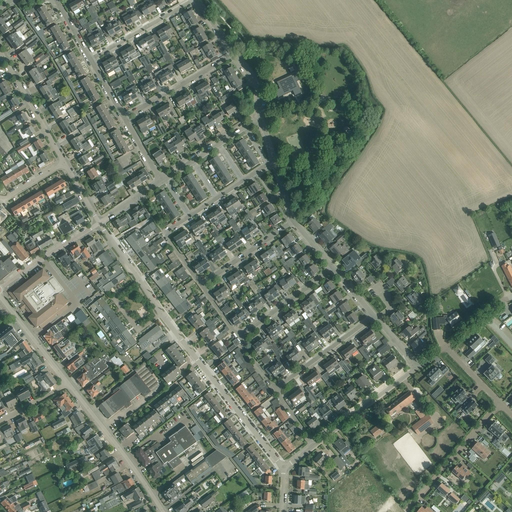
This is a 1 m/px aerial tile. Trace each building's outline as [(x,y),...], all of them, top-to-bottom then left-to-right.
[(81,0),(78,0),(75,2),(79,9),(84,6),(81,0)] [(146,1),(144,2),(150,13),(156,10),(154,6),(156,5),(152,0),(150,0),(149,0),(147,2),(146,1)] [(79,9),(75,2),(69,5),(73,12),(79,9)] [(150,13),(144,2),(141,3),(143,7),(141,9),(145,16),(150,13)] [(89,7),(90,8),(96,18),(99,17),(96,11),(93,5),(89,7)] [(34,12),(37,17),(37,18),(41,16),(47,12),(44,6),(38,10),(34,12)] [(93,20),(96,18),(90,8),(87,10),(90,14),(89,15),(93,20)] [(138,20),(134,13),(132,9),(127,12),(133,23),(138,20)] [(184,23),(194,17),(191,11),(184,15),(186,19),(183,20),(184,23)] [(41,16),(44,21),(50,17),(47,12),(41,16)] [(123,19),(125,22),(127,26),(133,23),(127,12),(121,15),(123,19)] [(50,17),(44,21),(47,27),(54,23),(50,17)] [(191,27),(193,25),(198,23),(194,17),(184,23),(186,25),(189,23),(191,27)] [(13,26),(15,29),(26,22),(25,20),(23,21),(22,19),(13,26)] [(106,22),(109,27),(106,29),(107,31),(107,32),(108,32),(111,37),(116,34),(109,22),(108,20),(106,22)] [(109,22),(116,34),(122,31),(120,27),(122,26),(119,21),(117,22),(116,20),(112,22),(111,21),(109,22)] [(26,22),(15,29),(18,32),(26,26),(25,26),(28,24),(26,22)] [(5,24),(0,28),(0,29),(4,34),(13,28),(11,25),(7,27),(5,24)] [(49,33),(52,32),(54,35),(61,31),(57,25),(51,29),(48,31),(49,33)] [(173,32),(171,30),(169,26),(163,29),(169,39),(171,38),(169,34),(173,32)] [(42,28),(38,31),(34,27),(33,28),(37,35),(44,31),(42,28)] [(194,39),(204,34),(200,28),(194,32),(195,35),(193,37),(194,39)] [(94,31),(92,32),(98,43),(104,40),(102,36),(104,35),(101,30),(100,31),(99,30),(98,29),(95,31),(94,31)] [(163,29),(157,33),(158,33),(160,37),(161,39),(163,42),(166,40),(169,39),(163,29)] [(92,32),(91,30),(89,32),(90,34),(88,35),(88,37),(91,42),(89,43),(92,48),(97,45),(96,44),(98,43),(92,32)] [(57,40),(64,36),(61,31),(54,35),(57,40)] [(11,44),(17,41),(20,38),(16,33),(7,39),(11,44)] [(207,39),(204,34),(194,39),(195,41),(198,40),(200,43),(207,39)] [(60,45),(67,42),(64,36),(57,40),(60,45)] [(155,43),(153,41),(151,36),(145,40),(151,50),(153,48),(151,45),(155,43)] [(27,46),(38,38),(38,37),(33,41),(31,38),(25,43),(27,46)] [(27,46),(29,49),(40,41),(38,38),(27,46)] [(139,43),(142,47),(143,50),(146,48),(148,51),(151,50),(145,40),(144,39),(139,42),(139,43)] [(17,41),(11,44),(16,50),(24,44),(22,41),(19,43),(17,41)] [(67,42),(60,45),(63,51),(70,47),(67,42)] [(164,44),(161,46),(166,55),(169,54),(168,52),(166,48),(164,44)] [(210,44),(203,48),(200,50),(203,56),(213,50),(210,44)] [(163,57),(166,55),(161,46),(158,47),(163,57)] [(136,53),(133,47),(127,50),(132,60),(141,55),(139,52),(136,53)] [(122,56),(123,58),(125,60),(127,64),(132,60),(127,50),(126,49),(120,53),(122,56)] [(26,50),(23,52),(19,55),(23,61),(30,55),(26,50)] [(217,56),(213,50),(203,56),(202,56),(204,60),(209,57),(210,60),(211,59),(213,62),(217,59),(216,56),(217,56)] [(73,52),(69,55),(66,56),(69,62),(76,58),(73,52)] [(31,75),(30,76),(32,79),(43,72),(39,67),(51,58),(49,53),(49,54),(48,53),(44,56),(45,56),(37,62),(35,64),(37,67),(29,73),(31,75)] [(34,59),(37,62),(45,56),(44,56),(42,53),(34,59)] [(169,54),(166,55),(169,61),(172,66),(175,64),(172,59),(169,54)] [(34,61),(32,58),(30,55),(23,61),(27,66),(34,61)] [(118,64),(117,62),(114,57),(109,61),(114,71),(119,68),(119,66),(118,64)] [(73,67),(79,63),(76,58),(69,62),(73,67)] [(188,59),(182,63),(187,70),(192,67),(188,59)] [(176,63),(175,64),(176,66),(177,66),(179,69),(181,73),(187,70),(182,63),(181,60),(176,63)] [(114,71),(109,61),(103,64),(107,71),(110,69),(112,72),(114,71)] [(79,63),(73,67),(76,72),(82,69),(79,63)] [(295,65),(298,72),(301,79),(307,77),(301,63),(295,65)] [(162,69),(163,70),(168,80),(174,77),(170,70),(171,70),(169,66),(162,69)] [(222,81),(225,79),(235,74),(233,71),(234,70),(233,68),(231,68),(230,68),(229,66),(224,69),(225,71),(225,72),(227,75),(224,77),(223,76),(220,78),(222,81)] [(73,77),(77,75),(79,78),(86,74),(82,69),(76,72),(72,74),(73,77)] [(47,77),(48,77),(49,80),(54,77),(60,73),(58,70),(47,77)] [(163,84),(168,80),(163,70),(159,72),(160,75),(159,76),(163,84)] [(43,72),(32,79),(36,85),(37,84),(46,78),(43,72)] [(298,72),(277,82),(280,89),(275,91),(278,98),(293,91),(295,96),(302,93),(296,81),(301,79),(298,72)] [(231,83),(238,79),(235,74),(225,79),(226,82),(229,80),(231,83)] [(148,78),(144,80),(146,83),(150,91),(156,88),(152,81),(153,80),(150,76),(150,75),(147,77),(148,78)] [(44,95),(50,92),(53,89),(51,85),(53,84),(52,82),(55,80),(54,77),(49,80),(46,82),(47,85),(40,89),(44,95)] [(88,77),(83,80),(81,81),(84,87),(91,83),(88,77)] [(119,79),(118,80),(114,82),(115,85),(111,87),(111,88),(113,87),(121,82),(119,79)] [(145,94),(150,91),(146,83),(144,80),(144,79),(140,81),(143,85),(140,87),(141,87),(139,88),(141,91),(143,90),(145,94)] [(229,92),(231,91),(241,85),(238,79),(231,83),(228,85),(229,89),(228,90),(229,92)] [(208,91),(211,89),(210,88),(207,82),(206,82),(206,81),(203,83),(204,84),(201,85),(208,98),(210,97),(210,94),(208,91)] [(91,83),(84,87),(87,92),(94,88),(91,83)] [(199,87),(196,89),(198,93),(200,96),(200,95),(200,97),(203,95),(205,97),(207,96),(201,85),(199,87)] [(135,86),(126,91),(132,101),(138,98),(135,94),(138,92),(135,86)] [(8,87),(0,91),(0,94),(3,93),(4,96),(11,92),(8,87)] [(94,88),(87,92),(90,98),(97,94),(94,88)] [(50,92),(44,95),(48,101),(53,98),(54,101),(58,98),(60,97),(54,89),(53,89),(50,92)] [(126,105),(132,101),(126,91),(126,92),(121,95),(123,100),(119,102),(121,105),(125,103),(126,105)] [(187,93),(182,97),(186,104),(188,107),(191,105),(192,106),(197,104),(194,98),(194,99),(193,99),(190,94),(190,95),(189,96),(187,93)] [(343,103),(344,94),(335,93),(334,102),(343,103)] [(93,103),(96,102),(100,99),(97,94),(90,98),(93,103)] [(186,104),(182,97),(176,100),(177,102),(176,103),(178,108),(180,107),(186,104)] [(13,108),(11,109),(13,112),(20,109),(17,105),(18,105),(18,104),(19,104),(18,101),(16,101),(14,98),(7,102),(6,99),(3,101),(5,103),(4,104),(7,107),(11,105),(13,108)] [(59,101),(54,105),(49,107),(53,113),(59,109),(63,107),(59,101)] [(100,114),(106,110),(103,104),(96,108),(100,114)] [(175,115),(172,108),(169,104),(162,108),(166,115),(171,112),(173,116),(175,115)] [(240,114),(237,110),(233,104),(225,110),(229,116),(234,112),(237,116),(240,114)] [(75,107),(67,111),(69,115),(78,109),(80,108),(78,105),(75,107)] [(166,115),(162,108),(155,112),(159,119),(160,118),(164,116),(164,117),(163,118),(165,121),(166,121),(169,120),(166,115)] [(59,109),(53,113),(57,119),(67,113),(65,110),(62,112),(59,109)] [(80,112),(78,109),(69,115),(71,118),(80,112)] [(0,116),(0,120),(12,113),(10,110),(3,114),(0,116)] [(103,119),(109,115),(106,110),(100,114),(103,119)] [(223,111),(215,116),(215,115),(212,117),(219,128),(222,126),(219,122),(224,119),(223,117),(225,115),(223,111)] [(8,137),(11,135),(23,127),(22,124),(27,121),(23,114),(17,117),(16,115),(7,120),(11,122),(16,120),(17,122),(19,126),(11,130),(12,130),(9,132),(10,133),(7,135),(8,137)] [(217,129),(219,128),(212,117),(210,114),(201,119),(207,128),(208,127),(209,128),(214,125),(217,129)] [(112,121),(109,115),(103,119),(106,125),(112,121)] [(154,122),(152,119),(150,115),(143,119),(150,130),(154,127),(155,127),(154,124),(153,122),(154,122)] [(85,124),(78,128),(80,131),(90,125),(88,122),(85,117),(82,119),(85,124)] [(70,118),(64,121),(60,124),(64,130),(70,126),(68,124),(72,121),(70,118)] [(142,133),(146,130),(148,129),(149,130),(150,130),(143,119),(137,122),(141,129),(140,130),(142,133)] [(112,121),(106,125),(109,130),(116,126),(112,121)] [(159,124),(164,134),(167,133),(161,123),(159,124)] [(70,126),(64,130),(68,136),(77,130),(73,124),(70,126)] [(164,134),(159,124),(156,126),(162,136),(164,134)] [(92,129),(90,125),(80,131),(82,135),(92,129)] [(191,126),(190,126),(191,127),(200,141),(202,139),(200,135),(201,134),(205,132),(203,130),(202,128),(201,126),(200,126),(196,128),(194,125),(191,127),(191,126)] [(18,142),(20,146),(28,142),(25,138),(35,133),(31,126),(25,130),(22,132),(25,138),(18,142)] [(191,127),(184,132),(190,141),(191,142),(193,140),(195,138),(198,142),(200,141),(191,127)] [(114,139),(121,135),(118,130),(111,134),(114,139)] [(185,145),(183,142),(186,141),(183,136),(180,138),(178,134),(171,139),(180,153),(183,152),(180,148),(185,145)] [(81,135),(75,139),(71,141),(75,147),(85,140),(81,135)] [(124,141),(121,135),(114,139),(117,144),(124,141)] [(178,155),(180,153),(171,139),(164,144),(167,148),(171,154),(175,151),(178,155)] [(240,150),(247,145),(243,139),(236,144),(240,150)] [(32,148),(34,152),(37,150),(43,147),(39,140),(33,144),(30,145),(29,143),(28,143),(28,142),(20,146),(20,147),(22,151),(30,146),(32,148)] [(86,142),(85,140),(75,147),(78,152),(84,149),(86,152),(92,148),(88,141),(86,142)] [(127,146),(124,141),(117,144),(120,150),(127,146)] [(247,145),(240,150),(244,156),(251,151),(247,145)] [(127,146),(120,150),(123,155),(130,151),(127,146)] [(166,157),(164,155),(166,153),(164,149),(162,151),(161,150),(153,155),(160,167),(163,165),(161,161),(166,157)] [(251,151),(244,156),(247,162),(255,157),(251,151)] [(36,155),(29,159),(25,161),(28,166),(32,164),(31,162),(36,159),(37,161),(41,159),(44,163),(49,160),(45,153),(37,158),(36,155)] [(89,153),(83,157),(79,159),(84,166),(89,162),(87,159),(91,157),(89,153)] [(107,155),(105,153),(94,160),(95,162),(107,155)] [(214,167),(221,162),(217,156),(209,161),(214,167)] [(255,157),(247,162),(252,168),(259,163),(255,157)] [(221,162),(214,167),(217,173),(225,168),(221,162)] [(18,168),(22,175),(28,171),(24,164),(18,168)] [(96,177),(97,180),(99,179),(101,178),(102,177),(100,175),(98,176),(95,172),(98,170),(96,167),(88,173),(92,180),(96,177)] [(16,179),(22,175),(18,168),(12,171),(16,179)] [(136,174),(138,176),(142,183),(147,179),(146,177),(149,175),(144,168),(136,174)] [(229,174),(225,168),(217,173),(221,179),(229,174)] [(10,182),(16,179),(12,171),(6,175),(10,182)] [(187,185),(195,180),(191,173),(183,178),(187,185)] [(229,174),(221,179),(225,186),(233,181),(229,174)] [(0,178),(4,186),(10,182),(6,175),(0,178)] [(137,186),(142,183),(138,176),(133,180),(137,186)] [(97,183),(93,186),(97,193),(99,191),(100,193),(107,188),(105,185),(104,182),(102,180),(101,178),(99,179),(100,181),(99,182),(97,183)] [(56,184),(59,190),(65,186),(62,180),(56,184)] [(131,190),(137,186),(133,180),(127,183),(131,190)] [(195,180),(187,185),(191,191),(199,186),(195,180)] [(107,188),(109,190),(115,186),(116,186),(112,181),(105,185),(107,188)] [(248,192),(250,196),(261,190),(256,183),(246,189),(248,192)] [(56,184),(50,187),(54,193),(59,190),(56,184)] [(119,193),(115,186),(109,190),(111,193),(101,199),(106,206),(112,202),(109,199),(113,196),(112,194),(117,191),(119,193)] [(203,192),(199,186),(191,191),(195,197),(203,192)] [(54,193),(50,187),(44,191),(48,197),(54,193)] [(160,203),(168,197),(164,191),(156,196),(160,203)] [(44,198),(43,196),(40,192),(34,196),(38,202),(44,198)] [(203,192),(195,197),(199,203),(207,198),(203,192)] [(238,195),(241,199),(244,203),(247,202),(244,197),(241,193),(238,195)] [(254,197),(252,198),(258,206),(263,203),(268,200),(263,194),(260,196),(258,194),(254,197)] [(38,202),(34,196),(28,199),(32,205),(35,203),(36,204),(38,203),(38,202)] [(168,197),(160,203),(164,209),(172,203),(168,197)] [(231,202),(235,209),(241,205),(236,198),(233,200),(234,200),(231,202)] [(32,205),(28,199),(22,203),(26,209),(32,205)] [(68,202),(63,205),(66,210),(75,205),(72,200),(68,202)] [(227,204),(224,206),(227,210),(229,213),(231,216),(237,212),(236,210),(235,209),(231,202),(227,204)] [(20,212),(26,209),(22,203),(16,206),(20,212)] [(176,209),(172,203),(164,209),(168,215),(176,209)] [(264,214),(263,214),(265,218),(271,214),(275,211),(270,205),(266,207),(264,209),(265,209),(266,212),(264,214)] [(14,216),(20,212),(16,206),(10,210),(14,216)] [(135,211),(131,213),(134,218),(138,216),(139,217),(143,215),(142,213),(145,211),(142,206),(139,208),(138,207),(134,209),(135,211)] [(176,209),(168,215),(172,221),(180,216),(176,209)] [(217,211),(214,213),(220,223),(226,219),(224,216),(220,209),(216,211),(217,211)] [(79,211),(70,216),(72,220),(73,219),(77,225),(84,221),(81,215),(79,211)] [(72,221),(66,212),(57,218),(61,225),(58,227),(63,236),(72,230),(68,223),(72,221)] [(212,224),(215,223),(216,225),(220,223),(214,213),(211,215),(210,215),(207,217),(212,224)] [(118,220),(113,223),(118,230),(122,227),(123,226),(122,226),(120,223),(124,221),(125,220),(126,220),(128,223),(131,228),(135,226),(132,221),(127,214),(123,217),(119,220),(118,220)] [(273,217),(270,219),(272,223),(271,223),(270,224),(272,227),(273,228),(277,225),(277,224),(281,221),(277,215),(273,217)] [(309,218),(311,221),(308,224),(311,228),(312,228),(315,232),(321,227),(314,219),(312,216),(309,218)] [(197,224),(202,231),(208,227),(203,220),(200,222),(197,224)] [(324,232),(319,237),(326,244),(328,242),(329,244),(333,241),(331,240),(334,238),(329,232),(331,230),(332,229),(333,227),(333,226),(330,223),(329,224),(324,228),(322,230),(324,232)] [(191,228),(193,232),(196,235),(197,238),(204,234),(202,231),(197,224),(194,226),(191,228)] [(234,225),(238,231),(241,236),(243,234),(248,241),(250,239),(250,238),(253,236),(248,229),(242,233),(236,224),(234,225)] [(148,225),(143,229),(147,233),(148,232),(150,234),(153,232),(148,225)] [(248,229),(253,236),(254,237),(257,235),(257,234),(259,232),(254,225),(248,229)] [(52,242),(50,238),(49,236),(45,238),(43,234),(40,228),(36,231),(42,241),(42,240),(43,240),(44,242),(45,242),(47,245),(52,242)] [(36,242),(36,244),(40,250),(47,245),(45,242),(44,242),(43,240),(42,240),(42,241),(36,231),(30,234),(34,240),(37,238),(38,241),(36,242)] [(183,233),(181,235),(187,244),(194,240),(190,234),(189,235),(186,231),(183,233)] [(140,239),(143,236),(141,233),(137,236),(134,233),(128,238),(127,238),(128,238),(126,239),(129,243),(130,243),(132,245),(140,239)] [(232,240),(237,247),(240,245),(240,246),(243,244),(238,236),(236,233),(230,238),(232,240)] [(336,239),(339,243),(346,236),(344,233),(336,239)] [(285,238),(281,240),(287,248),(287,249),(292,245),(291,245),(290,244),(295,240),(294,240),(295,239),(293,236),(292,237),(290,234),(284,238),(285,238)] [(11,235),(7,238),(10,241),(14,245),(11,247),(14,251),(19,258),(22,262),(29,256),(26,253),(26,252),(17,242),(11,235)] [(188,246),(187,244),(181,235),(177,237),(174,239),(181,249),(184,247),(183,246),(186,244),(187,246),(188,246)] [(85,242),(88,246),(89,247),(93,245),(95,248),(92,250),(94,254),(100,250),(98,247),(101,245),(98,241),(96,243),(92,237),(85,242)] [(140,239),(132,245),(134,248),(133,249),(136,252),(144,246),(146,244),(147,243),(142,237),(140,239)] [(157,246),(160,244),(164,241),(162,238),(158,241),(155,243),(155,242),(152,244),(153,244),(149,247),(146,244),(144,246),(136,252),(139,256),(140,256),(142,258),(157,246)] [(30,239),(24,243),(28,251),(31,255),(39,250),(36,245),(35,245),(32,241),(31,241),(30,239)] [(234,249),(237,247),(232,240),(226,244),(226,245),(231,252),(234,250),(234,249)] [(337,243),(334,246),(330,249),(333,253),(334,252),(338,257),(341,254),(343,256),(348,251),(343,246),(341,248),(337,243)] [(83,254),(77,244),(69,249),(72,253),(70,254),(74,260),(81,256),(81,255),(83,254)] [(292,257),(293,257),(297,255),(302,251),(297,244),(294,247),(293,245),(286,251),(287,252),(288,251),(292,257)] [(146,265),(157,256),(156,257),(153,254),(157,251),(158,251),(160,249),(157,246),(142,258),(144,261),(143,261),(146,265)] [(214,250),(215,252),(220,259),(223,257),(224,257),(227,255),(221,248),(220,246),(214,250)] [(266,252),(266,253),(271,260),(277,257),(277,258),(281,255),(280,254),(279,255),(273,246),(271,248),(272,249),(267,252),(266,252)] [(214,249),(208,253),(210,256),(212,259),(215,263),(218,261),(217,261),(220,259),(215,252),(214,250),(214,249)] [(348,270),(356,264),(355,263),(360,258),(354,251),(343,261),(347,266),(345,267),(348,270)] [(71,267),(77,274),(82,270),(75,262),(74,263),(70,255),(68,257),(65,252),(57,257),(61,262),(62,262),(65,268),(66,268),(67,269),(71,267)] [(102,255),(99,257),(100,259),(106,267),(109,265),(113,262),(106,252),(102,255)] [(178,259),(173,252),(168,256),(173,263),(178,259)] [(260,256),(263,260),(266,264),(271,260),(266,253),(261,256),(260,255),(260,256)] [(91,256),(88,258),(93,264),(97,262),(95,259),(96,259),(96,258),(94,255),(91,256)] [(305,266),(306,265),(310,262),(305,255),(297,262),(298,264),(302,262),(305,266)] [(375,260),(371,263),(376,270),(381,266),(380,265),(383,262),(377,255),(373,258),(375,260)] [(0,281),(8,274),(7,274),(16,267),(14,265),(17,262),(14,258),(12,256),(2,263),(0,261),(0,260),(0,281)] [(162,262),(157,256),(146,265),(149,269),(149,268),(151,271),(159,265),(162,262)] [(197,260),(199,263),(204,270),(207,268),(210,266),(205,259),(203,256),(197,260)] [(397,274),(401,271),(401,270),(400,268),(403,266),(397,258),(394,261),(393,261),(388,265),(391,268),(397,274)] [(172,271),(177,267),(181,264),(178,259),(173,263),(171,264),(168,266),(172,271)] [(249,263),(250,264),(255,271),(261,267),(256,260),(250,264),(250,263),(249,263)] [(112,272),(113,275),(119,283),(123,280),(123,279),(125,278),(126,278),(124,276),(126,275),(123,272),(122,272),(117,265),(116,265),(114,263),(111,266),(112,268),(113,268),(114,270),(112,272)] [(204,270),(199,263),(196,265),(194,263),(191,265),(198,274),(201,273),(201,272),(204,270)] [(255,271),(250,264),(244,268),(244,267),(249,275),(253,273),(255,276),(257,275),(255,271)] [(511,277),(511,270),(510,266),(508,267),(506,264),(501,266),(508,279),(511,277)] [(309,272),(312,277),(319,271),(315,265),(310,268),(309,265),(302,270),(304,273),(304,272),(306,274),(309,272)] [(177,277),(181,274),(186,270),(183,266),(175,273),(177,277)] [(115,286),(119,283),(113,275),(110,277),(107,274),(108,273),(104,268),(101,270),(107,279),(112,287),(115,285),(115,286)] [(57,314),(58,316),(68,308),(66,305),(68,303),(66,301),(60,293),(64,290),(58,283),(53,276),(50,278),(43,269),(30,280),(27,282),(22,286),(20,284),(9,293),(14,300),(17,298),(22,305),(20,306),(20,307),(22,310),(22,309),(25,308),(26,309),(31,316),(28,318),(37,328),(39,326),(41,329),(50,322),(56,317),(55,316),(57,314)] [(155,280),(157,282),(165,276),(163,273),(162,274),(159,270),(153,275),(152,275),(151,276),(154,280),(155,280)] [(365,277),(362,273),(359,270),(358,271),(357,270),(351,274),(354,278),(353,279),(359,286),(363,282),(362,280),(365,277)] [(181,274),(177,277),(180,280),(181,279),(182,278),(183,281),(189,277),(185,271),(181,274)] [(233,275),(242,287),(240,285),(244,283),(244,284),(249,280),(246,275),(243,277),(239,271),(234,275),(233,274),(233,275)] [(230,288),(232,291),(237,287),(239,289),(242,287),(233,275),(228,279),(227,278),(230,282),(227,284),(230,288)] [(283,277),(285,280),(291,288),(291,287),(296,283),(296,284),(297,284),(294,280),(295,278),(293,275),(291,276),(288,278),(286,275),(283,277)] [(167,278),(165,276),(157,282),(159,285),(158,285),(161,289),(169,283),(171,281),(168,277),(167,278)] [(395,279),(393,277),(386,283),(388,285),(395,279)] [(402,292),(406,289),(407,288),(405,287),(408,284),(402,277),(399,280),(397,282),(395,279),(388,285),(390,287),(395,283),(395,284),(402,292)] [(110,289),(112,287),(107,279),(104,281),(103,279),(101,280),(99,281),(100,283),(97,286),(99,288),(102,292),(105,291),(106,292),(110,289)] [(187,285),(186,284),(184,286),(187,290),(189,288),(195,283),(193,280),(187,285)] [(291,288),(285,280),(280,284),(279,282),(276,284),(276,285),(281,291),(283,289),(285,291),(290,287),(291,288)] [(330,281),(321,288),(326,294),(335,288),(330,281)] [(174,289),(169,283),(161,289),(164,293),(164,292),(166,295),(174,289)] [(267,289),(267,290),(275,300),(275,299),(274,299),(279,295),(280,296),(280,295),(278,292),(281,291),(276,285),(274,287),(274,288),(272,290),(269,286),(267,288),(267,289)] [(219,289),(219,290),(224,298),(230,294),(225,286),(220,290),(219,289)] [(181,294),(171,302),(174,306),(174,305),(176,308),(184,302),(182,299),(183,298),(182,297),(187,293),(188,295),(192,292),(189,288),(187,290),(181,294)] [(174,289),(166,295),(168,298),(171,302),(181,294),(178,290),(176,292),(174,289)] [(214,293),(213,293),(220,303),(226,299),(224,298),(219,290),(214,294),(214,293)] [(263,293),(262,292),(259,295),(261,298),(264,296),(269,303),(274,299),(274,300),(275,300),(267,290),(263,293)] [(322,301),(318,296),(315,292),(312,294),(317,300),(319,303),(322,301)] [(338,292),(333,295),(329,298),(333,305),(336,303),(342,298),(338,292)] [(409,295),(408,294),(405,297),(415,308),(423,301),(422,300),(422,299),(416,292),(412,295),(411,294),(409,295)] [(94,300),(91,297),(83,303),(86,307),(94,300)] [(94,304),(90,306),(93,310),(97,308),(99,310),(106,305),(104,302),(105,302),(102,298),(100,299),(94,304)] [(258,299),(256,301),(253,298),(250,300),(253,303),(258,310),(263,307),(264,307),(258,299)] [(310,298),(305,302),(312,312),(315,310),(316,307),(317,307),(324,315),(326,313),(324,311),(320,305),(319,303),(317,300),(313,303),(310,298)] [(184,302),(176,308),(178,310),(178,311),(181,315),(189,308),(187,306),(189,304),(186,300),(184,302)] [(300,305),(303,309),(307,314),(310,314),(312,312),(305,302),(300,305)] [(243,306),(248,314),(251,312),(252,314),(258,311),(259,311),(258,310),(253,303),(247,307),(247,306),(244,307),(243,306)] [(346,303),(341,306),(337,309),(338,312),(343,317),(346,315),(345,313),(350,309),(346,303)] [(106,305),(99,310),(104,317),(112,311),(109,307),(108,307),(106,305)] [(326,313),(334,308),(332,305),(324,311),(326,313)] [(230,306),(225,310),(223,312),(226,315),(233,310),(230,306)] [(336,310),(334,308),(326,313),(328,316),(336,310)] [(82,309),(75,314),(78,318),(75,321),(77,325),(81,322),(85,327),(91,322),(82,309)] [(298,318),(296,315),(293,310),(288,314),(294,321),(298,318)] [(112,311),(104,317),(106,320),(106,321),(105,322),(105,323),(105,324),(106,325),(107,324),(116,317),(114,315),(115,314),(112,311)] [(239,313),(237,311),(235,312),(242,322),(247,318),(242,311),(239,313)] [(404,318),(402,315),(398,311),(395,314),(394,313),(388,318),(393,323),(394,322),(398,327),(402,323),(401,321),(404,318)] [(242,323),(242,322),(235,312),(235,313),(236,315),(231,319),(236,326),(241,322),(242,323)] [(433,319),(432,319),(433,322),(439,322),(440,325),(444,325),(444,324),(447,324),(449,322),(451,326),(461,319),(456,312),(449,318),(447,316),(444,316),(444,318),(433,319)] [(304,313),(302,315),(309,326),(312,324),(304,313)] [(348,317),(346,315),(343,317),(346,322),(349,320),(352,324),(358,320),(353,313),(348,317)] [(196,314),(193,317),(189,320),(193,325),(199,320),(203,317),(200,314),(198,316),(196,314)] [(294,321),(288,314),(283,318),(289,325),(294,321)] [(106,325),(105,326),(107,329),(109,327),(112,331),(114,329),(122,323),(119,319),(118,320),(116,317),(107,324),(106,325)] [(209,328),(214,324),(218,321),(216,318),(212,322),(207,325),(209,328)] [(63,323),(61,321),(47,331),(47,332),(41,336),(46,343),(47,341),(59,333),(71,323),(69,319),(64,323),(64,322),(63,323)] [(199,320),(193,325),(197,330),(203,325),(199,320)] [(116,333),(113,335),(115,338),(118,336),(126,330),(124,327),(122,323),(114,329),(116,333)] [(276,323),(271,326),(276,333),(279,332),(280,334),(284,331),(283,329),(280,325),(279,326),(276,323)] [(328,323),(323,327),(324,328),(330,336),(335,332),(332,328),(329,325),(328,323)] [(312,324),(309,326),(311,327),(314,332),(318,336),(320,334),(319,333),(317,330),(312,324)] [(417,336),(424,330),(425,329),(423,327),(420,330),(417,327),(414,330),(410,326),(408,327),(406,325),(404,327),(406,329),(401,333),(405,338),(408,336),(410,339),(416,334),(417,336)] [(0,355),(0,356),(0,355),(0,346),(1,346),(3,345),(2,343),(2,342),(1,341),(2,339),(4,338),(5,340),(11,347),(15,344),(16,344),(20,340),(15,334),(14,332),(15,332),(10,326),(0,334),(0,355)] [(152,330),(150,332),(156,340),(155,341),(156,342),(158,341),(157,340),(164,334),(158,326),(154,328),(156,330),(154,332),(152,330)] [(271,337),(276,333),(271,326),(266,330),(271,337)] [(207,328),(206,329),(200,334),(204,339),(213,331),(211,328),(209,329),(207,328)] [(216,337),(218,339),(229,330),(228,328),(225,329),(216,337)] [(324,328),(320,332),(325,339),(330,336),(324,328)] [(368,333),(366,335),(370,341),(372,344),(373,345),(379,340),(376,336),(375,336),(373,334),(374,333),(371,329),(367,332),(368,333)] [(115,338),(115,339),(117,342),(121,338),(123,342),(131,336),(128,332),(128,333),(126,330),(118,336),(115,338)] [(218,339),(220,342),(229,334),(228,333),(230,331),(229,330),(218,339)] [(417,336),(420,339),(427,334),(424,330),(417,336)] [(213,331),(204,339),(208,344),(214,339),(215,338),(214,336),(216,335),(213,331)] [(140,342),(138,344),(140,347),(142,345),(145,349),(152,343),(153,344),(156,348),(161,345),(158,341),(156,342),(155,341),(156,340),(150,332),(144,336),(146,338),(144,340),(142,338),(139,340),(140,342)] [(313,348),(314,348),(315,349),(318,347),(317,346),(318,345),(315,340),(318,338),(314,332),(308,337),(310,339),(308,341),(313,348)] [(63,339),(61,336),(59,333),(47,341),(50,345),(51,346),(56,343),(57,344),(63,339)] [(362,345),(363,346),(366,349),(372,344),(370,341),(366,335),(360,339),(364,343),(362,345)] [(474,350),(479,345),(481,347),(485,343),(483,342),(483,341),(477,335),(467,344),(471,348),(465,355),(469,359),(476,353),(474,350)] [(491,349),(500,341),(495,335),(491,338),(494,341),(489,346),(491,349)] [(126,346),(123,348),(125,351),(128,348),(132,345),(136,342),(136,343),(134,340),(131,336),(123,342),(126,346)] [(74,357),(79,353),(68,339),(63,343),(62,341),(57,345),(53,348),(57,354),(56,354),(60,358),(63,361),(72,354),(74,357)] [(272,349),(273,352),(276,350),(271,343),(268,345),(266,342),(265,342),(262,339),(257,343),(263,350),(265,348),(267,350),(269,350),(272,349)] [(426,346),(424,343),(422,345),(418,340),(411,345),(412,345),(415,349),(414,350),(418,355),(422,351),(421,350),(426,346)] [(24,341),(16,347),(14,348),(16,351),(20,348),(22,350),(28,346),(24,341)] [(303,344),(305,348),(308,352),(309,351),(310,352),(313,350),(312,349),(313,348),(308,341),(303,344)] [(215,345),(211,348),(215,353),(221,348),(223,347),(219,342),(217,343),(215,345)] [(258,354),(263,350),(257,343),(253,346),(256,351),(254,353),(256,357),(259,355),(258,354)] [(180,353),(173,345),(165,352),(172,360),(180,353)] [(346,349),(351,355),(357,351),(352,345),(346,349)] [(31,351),(28,346),(22,350),(22,351),(18,354),(21,358),(31,351)] [(221,348),(215,353),(219,358),(225,353),(228,350),(224,346),(221,348)] [(363,346),(361,348),(370,359),(372,358),(366,350),(366,349),(363,346)] [(291,353),(296,361),(297,362),(302,359),(302,358),(301,357),(296,350),(297,349),(295,347),(292,349),(294,351),(291,353)] [(236,356),(237,358),(239,357),(243,354),(239,348),(234,351),(238,355),(236,356)] [(358,350),(362,354),(367,361),(370,359),(361,348),(358,350)] [(82,351),(79,353),(74,357),(76,359),(74,361),(73,360),(66,366),(69,370),(70,369),(73,373),(84,363),(79,357),(84,353),(83,352),(85,350),(85,349),(82,351)] [(345,360),(351,355),(346,349),(345,350),(344,349),(340,353),(345,360)] [(81,376),(77,379),(83,387),(85,385),(87,384),(91,380),(102,372),(107,367),(108,368),(113,364),(109,358),(107,355),(104,351),(84,366),(88,370),(88,371),(81,376)] [(148,352),(143,356),(146,361),(147,360),(152,357),(148,352)] [(20,360),(13,364),(16,369),(19,367),(22,365),(23,366),(27,364),(30,362),(32,365),(30,367),(32,370),(35,368),(37,367),(41,364),(34,353),(28,357),(27,356),(23,359),(20,360)] [(176,367),(177,367),(178,369),(187,362),(180,353),(172,360),(175,364),(174,365),(176,367)] [(296,361),(291,353),(286,357),(292,364),(293,363),(296,361)] [(239,358),(236,360),(237,361),(240,365),(243,363),(247,359),(243,354),(239,357),(239,358)] [(118,358),(116,359),(113,355),(109,358),(118,368),(123,364),(118,358)] [(492,366),(484,374),(491,381),(496,376),(499,379),(502,376),(499,373),(500,373),(499,372),(494,368),(496,366),(493,363),(495,361),(490,355),(485,360),(490,365),(491,365),(492,366)] [(153,365),(158,361),(154,356),(149,361),(153,365)] [(392,356),(387,360),(385,357),(379,362),(382,365),(384,363),(388,369),(394,365),(395,366),(399,364),(392,356)] [(220,365),(218,367),(222,372),(228,367),(231,364),(226,357),(219,363),(220,365)] [(341,367),(334,358),(333,358),(331,360),(329,362),(333,368),(335,371),(341,367)] [(243,363),(246,368),(251,364),(247,359),(243,363)] [(343,362),(346,366),(349,371),(352,369),(345,360),(343,362)] [(279,362),(274,366),(280,373),(281,374),(285,371),(284,370),(285,370),(282,365),(279,362)] [(327,364),(326,363),(322,366),(325,370),(326,369),(328,372),(327,372),(329,376),(335,371),(333,368),(329,362),(327,364)] [(114,394),(98,407),(102,411),(108,418),(108,419),(115,414),(120,410),(121,411),(126,407),(127,409),(132,405),(130,402),(141,393),(144,397),(159,385),(152,375),(155,372),(150,366),(147,369),(143,363),(134,370),(137,373),(119,388),(118,387),(113,391),(113,393),(114,394)] [(246,368),(251,374),(255,371),(251,364),(246,368)] [(273,364),(269,367),(265,370),(270,376),(272,374),(275,377),(276,376),(279,374),(280,373),(274,366),(273,364)] [(181,374),(176,367),(174,365),(167,370),(174,379),(181,374)] [(129,371),(125,366),(121,369),(125,374),(129,371)] [(349,371),(346,366),(343,368),(348,375),(351,373),(349,371)] [(371,376),(373,377),(376,381),(384,375),(376,366),(369,371),(372,376),(371,376)] [(431,373),(427,376),(431,380),(428,382),(432,386),(436,382),(434,380),(440,374),(443,376),(449,370),(445,366),(440,371),(436,367),(433,370),(430,373),(431,373)] [(228,367),(222,372),(226,377),(232,372),(235,369),(233,367),(230,369),(228,367)] [(45,368),(40,371),(41,373),(34,377),(38,383),(41,382),(46,390),(56,383),(48,372),(45,368)] [(101,384),(99,382),(107,376),(111,373),(109,369),(91,383),(94,386),(87,391),(93,398),(102,391),(98,386),(99,386),(100,387),(101,385),(100,384),(101,384)] [(232,372),(226,377),(229,381),(236,377),(239,374),(235,369),(232,372)] [(168,384),(174,379),(167,370),(161,375),(168,384)] [(312,375),(310,376),(315,382),(320,379),(322,377),(321,376),(319,374),(316,370),(311,374),(312,375)] [(193,372),(186,377),(189,382),(196,376),(193,372)] [(252,375),(254,379),(256,381),(260,378),(258,375),(256,372),(252,375)] [(22,379),(26,385),(34,379),(31,374),(22,379)] [(196,376),(189,382),(193,386),(200,381),(196,376)] [(307,377),(304,379),(305,380),(310,386),(308,387),(311,390),(314,388),(312,385),(315,382),(310,376),(308,378),(307,377)] [(371,385),(368,381),(364,376),(355,382),(361,389),(364,387),(366,389),(371,385)] [(236,377),(229,381),(233,386),(240,382),(236,377)] [(256,381),(260,387),(264,383),(260,378),(256,381)] [(333,387),(336,386),(330,378),(327,379),(333,387)] [(333,387),(327,379),(325,381),(331,390),(333,387)] [(200,381),(193,386),(196,390),(203,385),(200,381)] [(240,386),(236,390),(240,395),(248,388),(243,383),(241,384),(242,385),(240,386)] [(261,389),(263,392),(268,389),(264,383),(260,387),(256,389),(258,391),(261,389)] [(196,397),(202,392),(206,389),(203,385),(196,390),(198,392),(194,395),(196,397)] [(180,386),(175,390),(181,397),(183,395),(185,397),(187,395),(185,393),(183,390),(180,386)] [(348,392),(345,394),(348,397),(351,401),(356,396),(354,394),(355,393),(356,393),(357,392),(354,388),(352,386),(347,390),(348,392)] [(248,388),(240,395),(244,399),(250,395),(252,393),(253,392),(249,387),(248,388)] [(16,393),(17,395),(15,396),(17,400),(19,399),(20,401),(24,399),(24,398),(29,396),(30,396),(25,388),(16,393)] [(296,392),(295,393),(299,399),(304,396),(303,393),(300,388),(296,391),(296,392)] [(455,394),(451,399),(455,404),(456,403),(457,404),(458,403),(461,405),(468,398),(467,399),(465,396),(463,398),(462,397),(466,393),(461,388),(458,391),(457,390),(454,393),(455,394)] [(176,400),(181,397),(175,390),(171,393),(176,400)] [(416,399),(413,395),(410,391),(385,410),(390,416),(396,412),(396,414),(416,399)] [(59,407),(69,400),(65,393),(59,397),(58,396),(56,399),(54,401),(59,408),(59,407)] [(171,393),(167,397),(172,403),(174,406),(178,402),(176,400),(171,393)] [(209,393),(205,396),(204,396),(206,399),(205,401),(207,404),(206,404),(214,398),(209,393)] [(248,404),(256,398),(252,393),(250,395),(244,399),(248,404)] [(299,399),(295,393),(289,397),(294,403),(293,404),(295,407),(301,402),(299,399)] [(309,393),(305,397),(311,405),(316,401),(311,396),(309,393)] [(17,404),(15,399),(12,394),(3,399),(6,404),(8,409),(17,404)] [(334,405),(335,407),(338,410),(346,404),(338,395),(332,400),(330,399),(327,401),(332,407),(334,405)] [(168,407),(172,403),(167,397),(163,400),(168,407)] [(212,409),(214,408),(218,404),(214,398),(206,404),(209,408),(210,407),(212,409)] [(256,398),(248,404),(252,409),(254,407),(255,408),(261,404),(256,398)] [(69,400),(59,407),(63,411),(60,413),(64,418),(66,417),(70,413),(68,411),(74,406),(69,400)] [(164,410),(168,407),(163,400),(158,403),(164,410)] [(193,414),(196,413),(207,404),(206,403),(198,409),(196,407),(201,404),(201,402),(199,400),(188,408),(193,414)] [(478,405),(473,400),(462,411),(467,416),(471,411),(473,412),(476,409),(475,408),(478,405)] [(272,406),(275,411),(281,407),(277,402),(273,405),(272,406)] [(159,413),(164,410),(158,403),(154,407),(159,413)] [(212,409),(211,410),(213,413),(216,416),(223,410),(218,404),(214,408),(212,409)] [(300,412),(301,412),(305,408),(302,404),(297,408),(300,412)] [(318,408),(314,410),(316,412),(317,414),(321,420),(322,420),(321,419),(323,418),(325,420),(331,416),(327,412),(330,410),(327,406),(326,404),(319,409),(318,408)] [(313,419),(311,421),(307,424),(312,430),(320,424),(317,420),(319,418),(315,413),(316,412),(314,410),(310,405),(306,408),(308,410),(307,411),(311,416),(313,419)] [(262,406),(258,409),(254,412),(258,417),(264,413),(262,410),(263,408),(262,406)] [(275,411),(279,417),(285,412),(281,407),(275,411)] [(421,419),(427,415),(421,407),(415,411),(421,419)] [(160,418),(154,410),(132,427),(139,435),(160,418)] [(223,420),(224,419),(228,416),(223,410),(216,416),(220,421),(223,420)] [(72,416),(70,418),(74,426),(73,426),(74,429),(81,425),(80,424),(84,421),(79,412),(74,414),(72,416)] [(198,416),(196,413),(193,414),(198,420),(199,419),(205,415),(203,412),(199,415),(197,417),(197,416),(198,416)] [(283,422),(289,418),(285,412),(279,417),(283,422)] [(44,418),(42,413),(32,418),(35,423),(44,418)] [(264,413),(258,417),(262,422),(268,417),(264,413)] [(418,435),(434,423),(428,415),(412,427),(418,435)] [(268,417),(262,422),(266,427),(272,422),(268,417)] [(16,421),(18,426),(17,426),(20,431),(28,427),(23,418),(16,421)] [(55,430),(66,423),(64,419),(52,425),(55,430)] [(225,423),(224,424),(229,430),(234,426),(229,420),(225,423)] [(276,428),(278,426),(274,421),(272,422),(266,427),(264,428),(267,431),(268,430),(269,432),(270,432),(275,427),(276,428)] [(202,426),(206,432),(207,434),(211,431),(208,430),(206,426),(210,423),(208,422),(204,424),(205,425),(202,426)] [(492,444),(495,446),(499,442),(500,442),(499,442),(502,439),(505,441),(506,440),(507,440),(508,439),(507,439),(509,437),(508,437),(504,433),(505,432),(505,431),(505,432),(501,428),(498,426),(494,423),(495,423),(494,422),(492,426),(491,425),(491,426),(491,427),(488,430),(489,430),(492,432),(492,433),(495,436),(497,437),(496,439),(496,438),(495,439),(496,439),(492,444)] [(128,423),(119,430),(126,439),(135,432),(128,423)] [(81,425),(74,429),(77,434),(78,434),(79,433),(80,434),(82,432),(84,435),(87,439),(90,436),(88,434),(92,431),(87,426),(85,428),(83,429),(81,426),(82,425),(83,425),(82,424),(81,425)] [(380,424),(370,431),(375,437),(383,431),(380,429),(382,427),(380,424)] [(12,431),(9,425),(2,429),(4,433),(2,434),(4,438),(6,437),(7,439),(7,438),(6,437),(10,435),(11,436),(14,435),(12,431)] [(197,425),(190,429),(195,435),(197,433),(200,437),(203,434),(197,425)] [(171,442),(169,444),(178,456),(197,442),(186,426),(169,438),(171,442)] [(229,430),(226,432),(230,438),(231,437),(238,432),(234,426),(229,430)] [(278,439),(286,432),(287,431),(285,428),(282,431),(280,429),(274,434),(272,435),(275,438),(276,437),(278,439)] [(238,432),(231,437),(236,443),(243,437),(238,432)] [(278,439),(281,444),(288,439),(290,437),(291,436),(289,433),(287,435),(286,432),(278,439)] [(20,434),(14,437),(17,442),(23,439),(20,434)] [(91,449),(88,451),(91,455),(104,446),(103,443),(102,444),(101,443),(102,443),(100,440),(99,440),(98,439),(99,438),(97,435),(86,442),(91,449)] [(241,449),(243,447),(247,443),(243,437),(236,443),(241,449)] [(336,449),(342,456),(352,448),(346,441),(344,443),(340,438),(334,444),(338,448),(336,449)] [(288,439),(281,444),(285,449),(291,444),(288,439)] [(170,462),(178,456),(169,444),(163,448),(159,442),(157,443),(155,445),(144,452),(141,448),(134,453),(145,468),(151,463),(153,466),(161,460),(164,464),(167,462),(168,463),(169,462),(170,462)] [(484,460),(490,453),(477,442),(469,452),(471,454),(468,457),(470,459),(476,452),(484,460)] [(295,449),(291,444),(285,449),(289,454),(295,449)] [(77,452),(74,446),(67,449),(70,455),(77,452)] [(246,449),(249,452),(246,455),(248,458),(251,455),(256,452),(251,446),(246,449)] [(105,449),(101,452),(95,456),(98,459),(99,458),(102,462),(110,456),(105,449)] [(185,474),(178,479),(180,482),(184,479),(184,478),(187,476),(193,486),(194,485),(193,483),(213,468),(212,468),(226,457),(227,457),(217,450),(205,459),(185,474)] [(256,452),(251,455),(254,459),(256,461),(260,457),(256,452)] [(317,463),(318,464),(318,463),(320,465),(325,460),(327,462),(330,459),(323,453),(321,455),(320,454),(315,460),(317,462),(317,463)] [(81,458),(66,465),(68,470),(87,461),(85,456),(81,458)] [(174,468),(182,462),(178,456),(170,462),(174,468)] [(344,464),(337,456),(333,460),(340,469),(345,466),(344,464)] [(256,461),(255,461),(258,465),(256,466),(258,468),(259,468),(265,463),(260,457),(256,461)] [(112,459),(105,463),(98,468),(100,469),(91,474),(95,481),(101,478),(99,475),(103,473),(105,477),(111,473),(119,468),(118,468),(119,466),(114,458),(113,459),(112,459)] [(167,463),(168,463),(167,462),(164,464),(161,460),(153,466),(148,470),(153,477),(155,479),(160,476),(158,473),(160,472),(159,471),(161,470),(161,467),(167,463)] [(259,468),(258,468),(263,474),(265,473),(270,469),(265,463),(259,468)] [(88,469),(81,473),(77,474),(77,476),(80,475),(82,478),(83,477),(98,469),(96,464),(91,467),(91,466),(87,468),(88,469)] [(452,472),(455,474),(454,475),(457,477),(458,477),(462,481),(466,475),(468,477),(471,473),(462,465),(459,469),(456,466),(452,472)] [(245,469),(243,471),(245,474),(248,477),(250,475),(252,473),(247,467),(245,469)] [(309,476),(309,469),(306,469),(306,468),(299,468),(299,476),(305,476),(309,476)] [(341,476),(337,471),(330,476),(334,481),(341,476)] [(26,476),(29,484),(23,486),(25,490),(38,485),(33,473),(26,476)] [(117,473),(108,479),(109,482),(112,480),(114,485),(122,481),(117,473)] [(266,484),(271,485),(272,477),(266,477),(266,481),(263,481),(263,484),(266,484)] [(116,486),(112,488),(114,491),(117,490),(118,490),(133,481),(132,479),(131,479),(130,478),(126,481),(126,480),(121,483),(119,484),(116,486)] [(175,485),(176,484),(177,485),(180,482),(178,479),(165,489),(166,489),(167,490),(163,493),(166,497),(168,499),(171,503),(175,500),(178,498),(182,495),(179,491),(177,489),(178,489),(175,485)] [(98,487),(95,481),(83,487),(85,492),(89,491),(98,487)] [(133,481),(117,490),(119,494),(124,491),(130,487),(134,484),(134,483),(133,481)] [(298,481),(297,489),(304,490),(308,490),(308,485),(309,481),(303,481),(298,481)] [(448,497),(456,504),(460,500),(452,493),(451,493),(450,492),(450,491),(447,488),(448,486),(445,484),(444,485),(442,484),(437,489),(441,492),(439,494),(444,498),(445,496),(446,496),(447,495),(448,497)] [(121,496),(120,497),(124,502),(127,500),(130,498),(131,499),(132,498),(133,499),(134,498),(136,501),(139,499),(143,497),(138,488),(134,490),(130,492),(130,491),(125,494),(121,496)] [(241,500),(249,495),(246,490),(238,495),(241,500)] [(486,491),(478,500),(482,503),(487,497),(492,501),(494,498),(486,491)] [(264,501),(270,501),(271,493),(265,493),(260,493),(259,497),(261,497),(261,501),(264,501)] [(108,496),(99,500),(101,505),(105,503),(104,502),(110,499),(110,500),(113,498),(111,494),(108,495),(108,496)] [(213,500),(214,500),(210,495),(200,503),(204,507),(210,502),(213,500)] [(4,500),(0,503),(6,509),(12,504),(17,501),(14,496),(8,499),(6,498),(6,499),(4,500)] [(295,496),(294,504),(301,505),(301,504),(304,504),(305,500),(305,496),(295,496)] [(246,498),(239,504),(241,507),(245,505),(246,506),(250,503),(249,502),(246,498)] [(179,506),(175,509),(177,511),(185,511),(188,510),(186,508),(192,504),(189,500),(189,499),(189,500),(179,506)] [(44,501),(39,504),(42,511),(44,511),(49,510),(44,501)]
